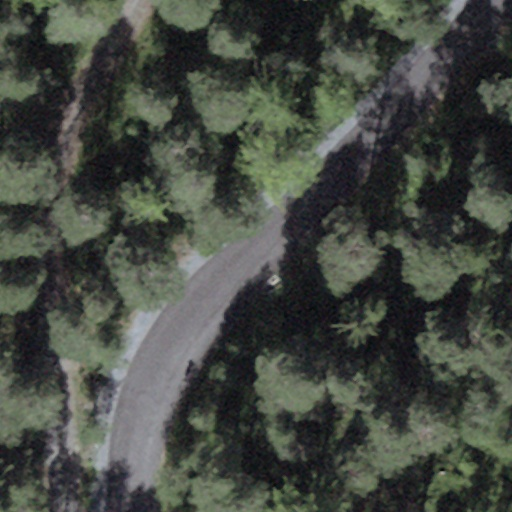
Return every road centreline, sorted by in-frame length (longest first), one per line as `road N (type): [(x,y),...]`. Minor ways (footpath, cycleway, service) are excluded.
road 1 (unclassified): [(507,0),(155,372),(139,511)]
road 2 (track): [(70,511),(59,478),(45,314),(59,149),(120,28)]
